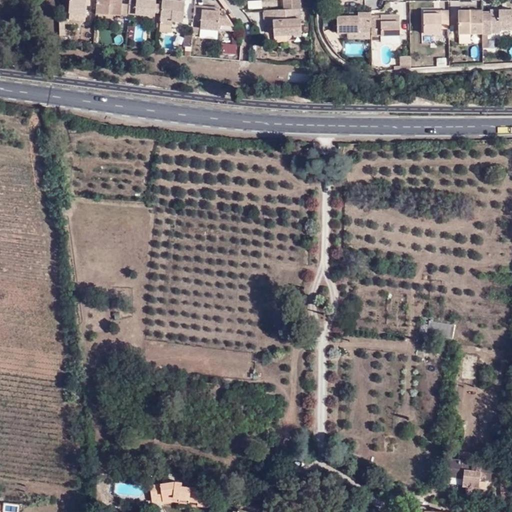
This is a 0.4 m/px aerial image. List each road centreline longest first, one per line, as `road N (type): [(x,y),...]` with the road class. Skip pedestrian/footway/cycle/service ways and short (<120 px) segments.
road 1 (residential): [(327,125),(321,463),(387,507)]
road 2 (primary): [(0,89),(327,125)]
road 3 (primary): [(327,125),(511,124)]
